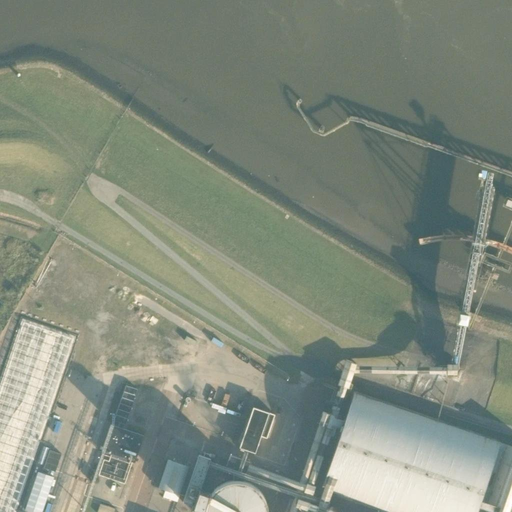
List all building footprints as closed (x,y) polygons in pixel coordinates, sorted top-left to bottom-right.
[(117,427),(123,429),(124,424),(125,424),(137,389),(125,385),(114,420),(119,422),(117,427)] [(389,511),(511,511),(511,446),(354,391),(320,488),(389,511)] [(239,448),(255,453),(261,436),(268,412),(252,407),(239,448)] [(318,421),(335,426),(333,431),(338,432),(343,415),(322,409),(318,421)] [(274,414),(268,412),(261,436),(267,438),(274,414)] [(135,463),(144,436),(123,429),(117,427),(110,424),(101,452),(111,455),(109,462),(104,460),(99,476),(125,485),(132,462),(135,463)] [(49,450),(43,468),(55,472),(61,454),(49,450)] [(198,455),(183,502),(194,505),(204,509),(209,493),(200,490),(210,459),(198,455)] [(268,511),(269,510),(267,503),(265,497),(261,491),(256,487),(250,483),(243,481),(249,462),(229,455),(225,466),(233,469),(233,481),(226,482),(220,486),(215,490),(210,495),(207,502),(206,508),(205,511),(268,511)] [(179,495),(189,467),(168,459),(158,488),(179,495)] [(38,472),(25,510),(30,511),(42,511),(54,477),(38,472)]
